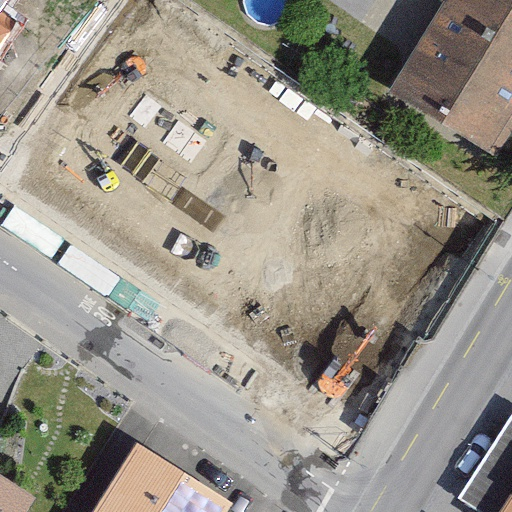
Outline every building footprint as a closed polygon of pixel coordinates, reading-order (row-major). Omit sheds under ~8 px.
[(0,0),(0,64),(44,0),(0,0)] [(511,124),(511,0),(435,0),(377,99),(489,164),(511,124)] [(226,511),(231,505),(135,446),(93,511),(226,511)] [(511,511),(511,465),(480,511),(511,511)] [(0,476),(0,511),(23,511),(33,497),(0,476)]
